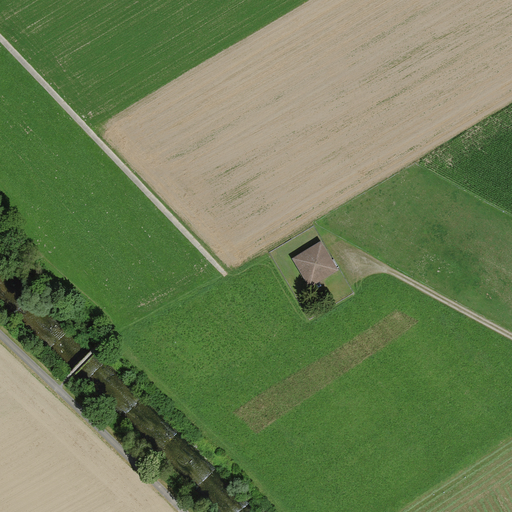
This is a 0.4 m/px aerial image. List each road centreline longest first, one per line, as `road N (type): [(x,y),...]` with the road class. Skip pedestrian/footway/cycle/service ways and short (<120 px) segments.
road 1 (track): [(0,38),(226,276)]
road 2 (unclassified): [(0,333),(184,511)]
road 3 (track): [(511,336),(378,267),(348,261)]
